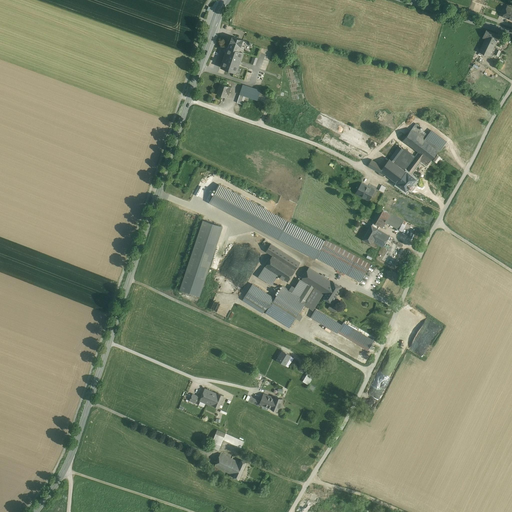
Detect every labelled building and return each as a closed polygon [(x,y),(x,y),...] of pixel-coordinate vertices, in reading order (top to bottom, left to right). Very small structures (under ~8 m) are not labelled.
[(511,7),(507,6),(503,17),(511,20),(511,7)] [(499,36),(486,30),(482,38),(485,40),(495,45),(499,36)] [(247,42),(232,37),(228,47),(228,48),(243,53),(243,52),(247,42)] [(495,45),(485,40),(479,52),(489,57),(495,45)] [(243,53),(228,48),(226,53),(226,54),(224,61),(223,61),(223,62),(221,67),(221,68),(222,68),(228,70),(229,70),(235,72),(235,73),(236,73),(236,72),(238,67),(238,66),(239,63),(240,64),(241,60),(240,60),(241,60),(240,59),(243,53)] [(504,63),(498,60),(494,68),(499,71),(504,63)] [(231,88),(221,84),(217,95),(225,97),(227,93),(229,94),(231,88)] [(261,91),(243,85),(240,94),(245,96),(258,100),(261,91)] [(428,136),(414,125),(411,129),(425,140),(428,136)] [(425,140),(411,129),(402,141),(409,146),(429,161),(437,150),(425,140)] [(428,136),(425,140),(437,150),(439,151),(447,142),(433,131),(428,136)] [(409,146),(402,141),(399,146),(403,149),(403,151),(405,149),(406,147),(407,148),(409,146)] [(399,146),(389,159),(394,163),(403,151),(403,149),(399,146)] [(429,161),(409,146),(407,148),(408,150),(416,157),(408,168),(411,171),(420,161),(426,166),(429,161)] [(403,151),(394,163),(404,170),(415,157),(405,149),(403,151)] [(394,163),(389,159),(384,166),(383,166),(379,173),(378,173),(382,176),(384,174),(395,181),(396,182),(397,182),(405,171),(394,163)] [(383,166),(372,160),(367,166),(379,173),(383,166)] [(405,171),(397,182),(398,183),(397,185),(401,188),(406,192),(407,190),(408,188),(411,188),(412,186),(411,184),(415,179),(409,174),(411,171),(408,168),(405,171)] [(374,190),(361,183),(356,194),(368,200),(374,190)] [(325,242),(219,185),(209,202),(315,259),(316,257),(325,242)] [(195,188),(191,193),(196,198),(200,193),(195,188)] [(381,208),(373,222),(382,228),(385,222),(390,214),(381,208)] [(404,220),(390,214),(385,222),(399,229),(404,220)] [(199,296),(222,227),(202,220),(180,290),(199,296)] [(389,236),(371,226),(364,239),(370,242),(371,240),(383,247),(389,236)] [(325,242),(316,257),(347,274),(357,257),(326,240),(325,242)] [(300,263),(271,244),(266,252),(272,256),(265,268),(288,282),(300,263)] [(357,257),(347,274),(360,281),(370,264),(357,257)] [(333,282),(309,268),(301,280),(307,284),(314,288),(312,291),(317,294),(318,291),(325,295),(333,282)] [(300,280),(292,292),(299,297),(307,284),(301,280),(300,280)] [(325,295),(323,298),(331,303),(341,287),(333,282),(325,295)] [(270,295),(252,284),(244,298),(261,309),(270,295)] [(307,284),(299,297),(306,301),(312,291),(314,288),(307,284)] [(292,292),(283,286),(275,298),(272,303),(295,318),(306,301),(299,297),(292,292)] [(270,295),(261,309),(263,311),(266,312),(272,303),(275,298),(270,295)] [(261,309),(244,298),(242,300),(262,313),(263,311),(261,309)] [(295,318),(272,303),(266,312),(290,327),(295,318)] [(316,309),(311,317),(337,332),(342,325),(316,309)] [(342,325),(337,332),(367,350),(373,341),(343,323),(342,325)] [(291,356),(283,351),(277,360),(285,365),(291,356)] [(315,375),(309,371),(303,381),(308,385),(315,375)] [(218,395),(205,389),(200,400),(213,406),(219,408),(224,396),(218,393),(218,395)] [(198,397),(192,394),(190,400),(196,403),(198,397)] [(273,396),(273,398),(264,394),(261,401),(260,404),(260,405),(261,404),(271,408),(271,409),(277,411),(282,399),(276,396),(275,396),(273,396)] [(261,401),(251,397),(248,402),(259,407),(260,405),(260,404),(261,401)] [(244,441),(217,429),(210,445),(219,449),(223,438),(241,446),(244,441)] [(237,461),(221,453),(216,466),(232,473),(237,461)] [(240,462),(237,461),(232,473),(234,474),(233,476),(239,479),(247,462),(241,459),(240,462)]
